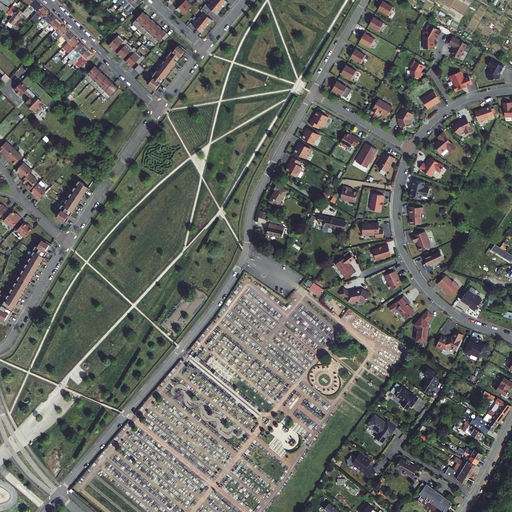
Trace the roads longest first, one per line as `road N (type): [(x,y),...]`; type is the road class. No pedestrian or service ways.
road 1 (residential): [(60,495),(238,267),(255,194),(311,93)]
road 2 (residential): [(511,338),(439,302),(401,250),(396,189),(410,150)]
road 3 (residential): [(158,110),(67,242)]
road 4 (residential): [(48,0),(158,110)]
road 5 (residential): [(67,242),(0,348)]
road 6 (residential): [(410,150),(452,106),(511,90)]
